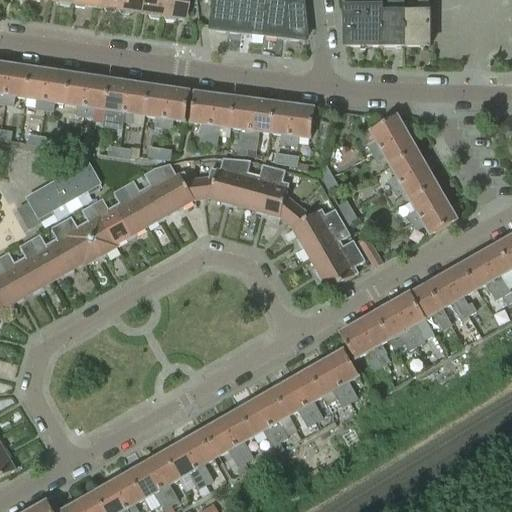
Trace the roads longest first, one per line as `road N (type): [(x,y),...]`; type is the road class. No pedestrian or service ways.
road 1 (residential): [(294,340),(245,265),(202,262),(54,340),(37,403),(71,466)]
road 2 (residential): [(324,91),(0,40)]
road 3 (residential): [(71,466),(294,340)]
road 4 (residential): [(294,340),(502,223)]
road 5 (residential): [(502,223),(435,92)]
